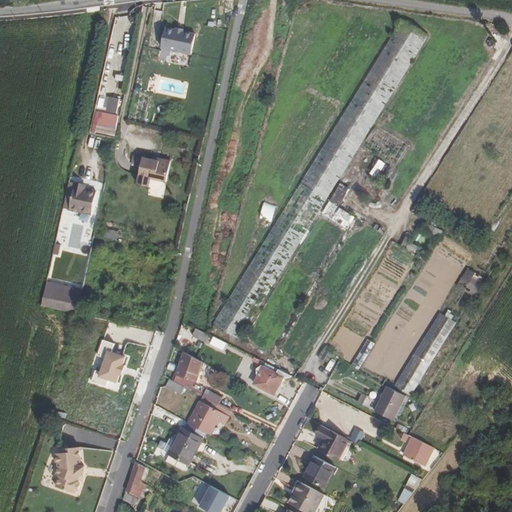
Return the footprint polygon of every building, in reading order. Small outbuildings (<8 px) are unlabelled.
[(377,126),(426,36),(397,21),(333,139),(346,146),(361,118),(377,126)] [(166,29),(161,48),(191,55),(195,35),(182,32),(176,31),(166,29)] [(111,124),(119,126),(121,112),(114,111),(111,124)] [(366,150),(397,168),(410,145),(379,127),(366,150)] [(363,150),(353,169),(363,174),(373,155),(363,150)] [(170,180),(174,159),(163,157),(162,159),(156,158),(146,156),(142,183),(154,185),(155,177),(170,180)] [(379,179),(387,163),(380,160),(372,175),(379,179)] [(414,182),(419,169),(403,163),(398,176),(414,182)] [(88,184),(79,182),(73,209),(95,214),(100,191),(88,188),(88,184)] [(283,209),(216,325),(243,341),(319,208),(300,197),(291,214),(283,209)] [(337,220),(342,207),(328,202),(324,216),(337,220)] [(265,203),(260,218),(273,222),(277,206),(265,203)] [(73,224),(69,246),(80,248),(84,226),(73,224)] [(118,240),(119,231),(106,229),(105,239),(118,240)] [(70,235),(63,233),(59,253),(69,256),(70,250),(67,250),(70,235)] [(469,268),(457,285),(473,295),(485,278),(469,268)] [(69,298),(79,300),(82,286),(59,281),(56,296),(49,294),(47,304),(66,309),(69,298)] [(69,298),(66,309),(83,313),(85,302),(79,300),(69,298)] [(413,397),(457,320),(440,310),(396,387),(413,397)] [(207,344),(211,336),(207,334),(197,329),(193,337),(207,344)] [(226,344),(217,339),(214,345),(223,350),(226,344)] [(369,339),(353,365),(360,369),(376,343),(369,339)] [(98,376),(117,382),(125,357),(107,351),(98,376)] [(176,382),(183,386),(192,391),(195,382),(197,382),(204,363),(185,353),(176,382)] [(279,354),(274,362),(294,373),(299,365),(279,354)] [(292,377),(279,370),(278,373),(265,367),(258,370),(260,377),(255,385),(275,396),(285,378),(286,379),(288,379),(291,378),(292,377)] [(183,386),(176,382),(171,380),(167,387),(179,393),(183,386)] [(406,395),(387,386),(374,411),(394,420),(406,395)] [(204,397),(220,405),(223,398),(211,392),(209,396),(206,394),(204,397)] [(220,405),(204,397),(190,423),(212,435),(219,421),(225,425),(232,412),(220,405)] [(377,421),(375,428),(385,430),(387,423),(377,421)] [(338,461),(349,440),(322,425),(317,435),(326,440),(320,451),(338,461)] [(362,442),(366,432),(356,428),(352,439),(362,442)] [(189,464),(203,439),(183,429),(175,444),(177,445),(171,455),(189,464)] [(408,445),(412,436),(405,434),(402,443),(408,445)] [(419,440),(414,438),(412,441),(434,453),(436,449),(419,440)] [(433,455),(434,453),(412,441),(410,446),(416,449),(414,454),(415,454),(412,461),(426,468),(433,455)] [(64,477),(60,487),(77,494),(78,493),(79,493),(81,492),(84,486),(84,484),(82,483),(86,477),(89,477),(91,469),(85,468),(85,447),(66,448),(66,452),(63,451),(60,456),(59,461),(63,468),(60,475),(64,477)] [(242,463),(247,454),(236,448),(231,457),(242,463)] [(445,453),(436,449),(434,453),(433,455),(437,458),(440,459),(445,453)] [(325,488),(336,467),(316,457),(305,478),(325,488)] [(428,475),(440,459),(437,458),(425,473),(428,475)] [(132,477),(142,482),(147,468),(137,462),(132,477)] [(405,504),(424,480),(408,471),(393,498),(405,504)] [(142,482),(132,477),(124,501),(136,507),(140,499),(136,497),(142,482)] [(210,511),(227,511),(234,498),(202,481),(191,502),(210,511)] [(305,511),(315,511),(325,495),(302,483),(291,504),(305,511)]
